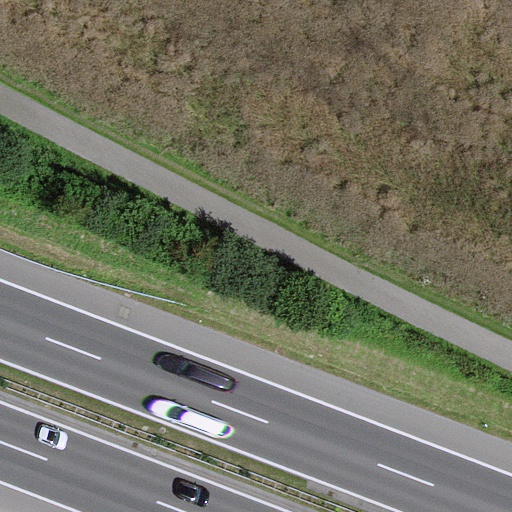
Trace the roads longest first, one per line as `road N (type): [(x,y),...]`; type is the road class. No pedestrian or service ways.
road 1 (unclassified): [(511,359),(0,93)]
road 2 (motorway): [(488,511),(0,325)]
road 3 (motorway): [(0,440),(184,511)]
